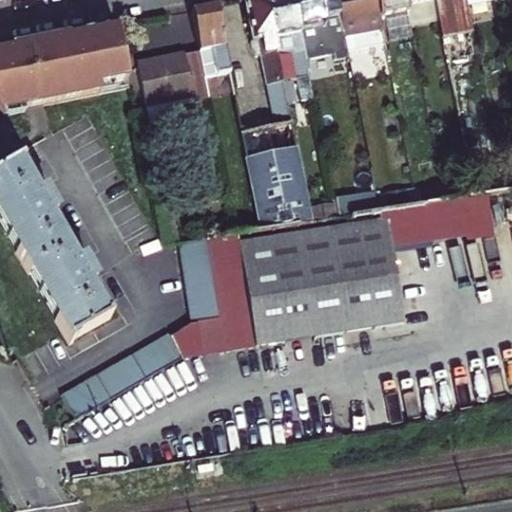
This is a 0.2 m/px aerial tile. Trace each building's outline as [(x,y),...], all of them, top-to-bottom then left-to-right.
[(251,0),(244,2),(255,59),(263,57),(277,127),(244,134),(264,232),(310,224),(307,211),(286,100),(283,86),(266,0),(251,0)] [(266,0),(283,86),(297,83),(301,103),(313,101),(308,76),(293,0),(266,0)] [(293,0),(308,76),(322,73),(318,57),(332,54),(324,15),(340,12),(338,0),(293,0)] [(338,0),(340,12),(379,4),(377,0),(338,0)] [(411,13),(410,7),(408,0),(377,0),(379,4),(381,19),(411,13)] [(218,78),(232,75),(218,7),(192,12),(201,54),(212,51),(218,78)] [(112,29),(0,51),(0,114),(18,110),(19,114),(128,94),(112,29)] [(206,80),(218,78),(212,51),(201,54),(206,80)] [(194,99),(195,105),(211,102),(206,80),(201,54),(186,57),(186,56),(139,66),(151,126),(182,119),(180,108),(179,102),(194,99)] [(180,108),(195,105),(194,99),(179,102),(180,108)] [(18,110),(0,114),(0,116),(2,120),(19,116),(19,114),(18,110)] [(2,120),(0,120),(0,144),(12,137),(2,120)] [(106,318),(77,267),(83,263),(72,244),(66,248),(50,218),(56,215),(44,194),(38,197),(20,165),(22,163),(21,161),(0,172),(0,218),(72,344),(74,343),(72,341),(111,319),(109,317),(106,318)] [(473,186),(445,191),(447,202),(475,198),(473,186)] [(310,224),(335,220),(333,207),(307,211),(310,224)] [(238,236),(233,236),(250,343),(398,319),(381,213),(378,213),(335,220),(310,224),(264,232),(238,236)] [(208,241),(178,245),(192,326),(221,321),(208,241)] [(167,341),(179,362),(201,349),(189,328),(167,341)]
